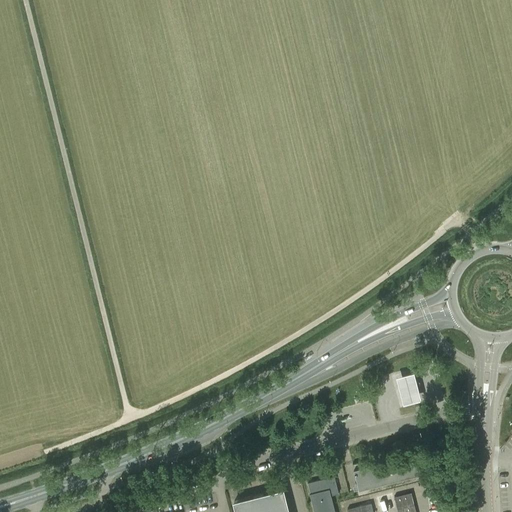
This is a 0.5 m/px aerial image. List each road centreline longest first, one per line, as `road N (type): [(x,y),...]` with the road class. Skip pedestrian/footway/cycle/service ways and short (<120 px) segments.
road 1 (unclassified): [(484,406),(236,463),(211,488),(146,502)]
road 2 (primary): [(0,505),(146,454),(261,398)]
road 3 (primary): [(450,292),(376,325),(261,398)]
road 4 (primary): [(261,398),(371,340),(454,312)]
